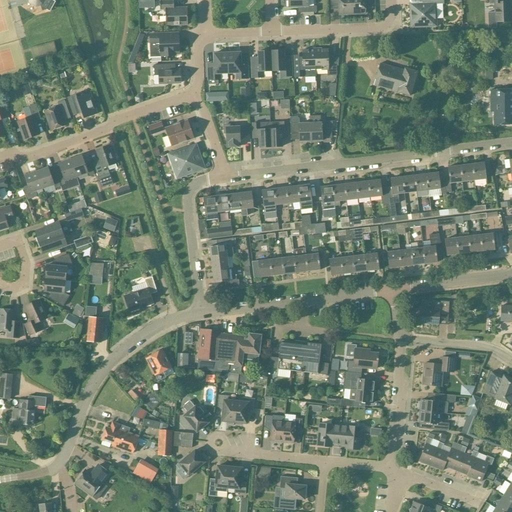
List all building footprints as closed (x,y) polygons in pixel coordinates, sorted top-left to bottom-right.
[(50,12),(55,1),(52,0),(28,0),(29,4),(36,7),(40,6),(42,11),(46,10),(50,12)] [(288,0),(289,7),(302,7),(302,13),(316,12),(316,6),(308,7),(307,0),(288,0)] [(351,0),(336,0),(336,2),(339,5),(339,14),(352,14),(351,0)] [(351,0),(352,14),(365,13),(365,3),(367,1),(366,0),(351,0)] [(412,27),(435,26),(435,4),(443,4),(442,0),(422,0),(422,4),(411,5),(412,27)] [(504,2),(504,0),(490,0),(490,3),(494,3),(495,12),(488,13),(488,28),(497,28),(497,22),(511,22),(511,12),(509,12),(509,2),(504,2)] [(174,8),(174,1),(160,1),(160,9),(165,9),(166,26),(188,25),(187,8),(174,8)] [(178,33),(150,34),(151,44),(160,43),(160,56),(174,56),(174,53),(179,53),(178,33)] [(303,70),(316,70),(315,49),(302,50),(303,64),(295,64),(295,77),(304,76),(303,70)] [(327,49),(315,49),(316,70),(328,69),(328,75),(336,75),(336,66),(338,66),(338,58),(332,57),(332,56),(331,56),(331,57),(328,57),(327,49)] [(263,71),(272,71),(271,51),(258,52),(258,58),(251,58),(252,78),(264,77),(263,71)] [(271,51),(272,71),(280,71),(280,77),(292,76),(291,56),(284,56),(284,51),(271,51)] [(227,53),(228,73),(236,73),(236,79),(248,79),(247,67),(241,67),(240,52),(227,53)] [(220,74),(228,73),(227,53),(214,53),(214,68),(208,68),(208,80),(220,80),(220,74)] [(399,69),(380,63),(373,85),(397,92),(410,96),(417,71),(400,66),(399,69)] [(166,70),(166,64),(154,65),(154,76),(159,76),(159,84),(180,83),(180,70),(166,70)] [(511,89),(489,90),(490,112),(492,112),(492,116),(494,115),(494,125),(500,125),(509,125),(511,124),(511,89)] [(84,95),(81,93),(68,97),(74,116),(82,113),(84,119),(97,114),(89,93),(84,95)] [(206,94),(206,102),(228,101),(228,93),(206,94)] [(51,130),(66,125),(63,117),(70,115),(64,100),(58,102),(59,106),(45,111),(51,130)] [(280,108),(289,108),(289,100),(280,100),(280,108)] [(24,139),(39,134),(34,121),(41,119),(36,104),(28,107),(32,117),(18,122),(24,139)] [(311,141),(310,123),(300,124),(299,119),(297,117),(290,117),(290,123),(290,134),(299,134),(300,142),(311,141)] [(172,146),(193,138),(187,121),(166,128),(172,146)] [(310,123),(311,141),(322,141),(322,133),(332,133),(333,121),(321,122),(321,123),(310,123)] [(270,129),(271,147),(282,147),(281,134),(287,134),(287,122),(281,122),(281,129),(270,129)] [(151,134),(164,130),(161,123),(149,127),(151,134)] [(271,147),(270,129),(259,130),(259,123),(253,123),(253,135),(259,135),(260,147),(271,147)] [(232,127),(232,125),(224,125),(224,133),(226,133),(227,147),(240,147),(239,140),(249,140),(249,127),(239,128),(239,127),(232,127)] [(109,146),(96,150),(100,162),(93,164),(102,188),(113,184),(107,167),(115,164),(109,146)] [(155,157),(161,155),(158,147),(152,149),(155,157)] [(189,153),(187,148),(168,154),(171,162),(170,162),(174,171),(177,178),(204,169),(200,158),(201,158),(198,149),(189,153)] [(70,159),(76,177),(88,173),(89,177),(95,175),(91,163),(85,165),(82,155),(70,159)] [(65,181),(76,177),(70,159),(59,163),(62,173),(57,175),(61,187),(66,185),(65,181)] [(472,164),(474,180),(486,179),(484,163),(472,164)] [(462,182),(474,180),(472,164),(460,166),(462,182)] [(450,183),(462,182),(460,166),(448,167),(449,179),(444,180),(446,193),(451,192),(450,183)] [(503,173),(502,166),(495,167),(496,174),(503,173)] [(61,187),(57,175),(51,177),(48,167),(36,171),(42,189),(54,185),(55,189),(61,187)] [(36,191),(42,189),(36,171),(25,175),(28,185),(23,187),(27,200),(36,197),(37,195),(36,191)] [(446,193),(444,180),(439,180),(438,173),(426,174),(428,190),(440,189),(440,193),(446,193)] [(416,192),(428,190),(426,174),(414,176),(416,192)] [(404,193),(416,192),(414,176),(402,177),(404,193)] [(398,194),(404,193),(402,177),(390,178),(391,186),(386,187),(388,204),(399,203),(398,194)] [(388,204),(386,187),(381,187),(380,180),(368,181),(370,197),(381,196),(383,205),(388,204)] [(358,199),(370,197),(368,181),(356,183),(358,199)] [(346,200),(358,199),(356,183),(344,184),(346,200)] [(297,186),(299,202),(311,200),(310,184),(297,186)] [(339,201),(346,200),(344,184),(332,186),(334,202),(334,206),(335,206),(340,205),(339,201)] [(293,203),(299,202),(297,186),(285,187),(287,203),(287,204),(288,210),(294,209),(293,203)] [(335,209),(335,206),(334,206),(334,202),(332,186),(320,187),(323,210),(335,209)] [(275,205),(276,205),(287,204),(287,203),(285,187),(273,189),(275,205)] [(276,211),(276,205),(275,205),(273,189),(261,190),(263,206),(264,213),(276,211)] [(93,194),(97,203),(102,201),(99,192),(93,194)] [(239,193),(241,209),(242,216),(247,216),(247,208),(253,208),(251,192),(239,193)] [(229,211),(241,209),(239,193),(227,195),(229,211)] [(217,212),(229,211),(227,195),(215,196),(217,212)] [(218,219),(217,212),(215,196),(203,198),(205,214),(206,221),(218,219)] [(67,206),(70,213),(81,209),(86,207),(84,200),(67,206)] [(0,230),(8,227),(6,221),(14,218),(10,206),(0,209),(0,230)] [(67,222),(84,216),(81,209),(64,214),(67,222)] [(463,221),(467,221),(466,215),(454,217),(455,222),(454,222),(455,224),(463,223),(463,221)] [(337,228),(338,228),(349,227),(349,222),(348,222),(348,217),(340,218),(341,223),(337,223),(337,226),(337,228)] [(113,231),(115,228),(117,221),(112,219),(108,229),(113,231)] [(220,237),(219,228),(207,229),(207,230),(206,230),(205,219),(198,220),(199,231),(200,240),(208,239),(220,237)] [(302,227),(301,222),(301,219),(296,220),(296,222),(294,223),(290,223),(290,228),(302,227)] [(67,222),(66,220),(59,223),(35,231),(37,235),(35,236),(37,243),(63,234),(72,231),(68,222),(67,222)] [(261,225),(261,227),(261,232),(279,230),(278,223),(261,225)] [(326,233),(325,228),(324,223),(314,224),(315,234),(325,233),(326,233)] [(307,234),(315,234),(314,224),(310,224),(306,225),(306,227),(307,234)] [(232,235),(232,231),(231,226),(219,228),(220,237),(232,235)] [(351,241),(350,235),(350,230),(338,231),(338,237),(339,242),(351,241)] [(469,236),(468,232),(463,233),(463,237),(457,238),(459,254),(471,252),(469,236)] [(423,248),(425,264),(437,262),(435,246),(440,245),(439,233),(429,235),(430,247),(423,248)] [(481,235),(483,251),(495,249),(493,233),(481,235)] [(63,234),(37,243),(40,250),(42,249),(43,254),(67,245),(63,234)] [(76,248),(93,243),(91,235),(74,241),(76,248)] [(471,252),(483,251),(481,235),(469,236),(471,252)] [(211,259),(227,257),(225,245),(234,244),(233,238),(217,240),(217,245),(209,246),(211,259)] [(446,255),(459,254),(457,238),(445,239),(446,255)] [(418,248),(411,249),(413,265),(425,264),(423,248),(423,243),(418,244),(418,248)] [(394,251),(387,252),(389,268),(401,267),(399,251),(399,244),(394,245),(394,251)] [(413,265),(411,249),(411,244),(405,245),(406,250),(400,250),(399,251),(401,267),(413,265)] [(353,252),(340,253),(341,258),(343,274),(355,272),(353,256),(354,256),(353,252)] [(365,255),(367,271),(379,269),(377,253),(365,255)] [(45,278),(65,280),(67,268),(73,266),(68,254),(55,259),(54,266),(47,265),(46,269),(44,270),(46,276),(45,276),(46,276),(45,278)] [(306,255),(308,271),(320,270),(318,254),(306,255)] [(296,273),(308,271),(306,255),(294,257),(296,273)] [(355,272),(367,271),(365,255),(353,256),(355,272)] [(212,271),(228,269),(227,257),(211,259),(212,271)] [(284,274),(296,273),(294,257),(282,258),(284,274)] [(272,275),(284,274),(282,258),(270,259),(272,275)] [(331,275),(343,274),(341,258),(329,259),(331,275)] [(254,278),(272,275),(270,259),(258,261),(252,262),(254,278)] [(90,263),(89,276),(101,277),(102,273),(104,273),(104,268),(102,268),(102,264),(90,263)] [(228,269),(212,271),(214,283),(221,282),(222,288),(239,286),(238,279),(236,279),(235,269),(228,270),(228,269)] [(129,312),(153,304),(150,295),(157,292),(152,277),(144,279),(147,288),(124,296),(129,312)] [(64,292),(65,280),(45,278),(45,280),(42,286),(44,287),(44,291),(52,292),(51,299),(63,306),(69,296),(64,292)] [(30,336),(41,330),(38,322),(47,318),(38,300),(25,306),(31,321),(25,324),(30,336)] [(448,316),(449,302),(434,301),(434,310),(420,309),(419,323),(438,324),(439,315),(448,316)] [(80,318),(85,309),(77,305),(73,314),(80,318)] [(511,306),(501,305),(500,321),(509,322),(511,321),(511,306)] [(98,316),(98,306),(87,306),(87,316),(98,316)] [(19,338),(20,322),(14,322),(15,310),(0,309),(0,330),(8,331),(7,337),(19,338)] [(76,327),(81,319),(70,313),(66,321),(76,327)] [(103,318),(89,317),(87,341),(101,343),(103,318)] [(219,372),(222,334),(221,334),(221,331),(201,330),(198,359),(197,369),(219,372)] [(219,372),(218,372),(240,375),(243,358),(258,360),(258,355),(260,335),(249,334),(248,337),(222,334),(219,372)] [(29,349),(37,347),(35,339),(27,340),(29,349)] [(321,344),(281,339),(279,357),(269,356),(268,366),(327,374),(328,363),(319,362),(321,344)] [(347,346),(346,354),(347,356),(354,356),(353,361),(348,361),(347,372),(361,373),(362,367),(377,369),(378,354),(365,352),(365,349),(355,348),(355,345),(349,345),(347,346)] [(159,381),(166,377),(163,371),(171,367),(162,350),(146,358),(155,376),(159,381)] [(190,366),(189,353),(178,353),(178,367),(190,366)] [(453,372),(455,358),(442,357),(441,365),(425,363),(423,384),(441,386),(442,371),(453,372)] [(345,372),(345,379),(351,379),(350,389),(374,392),(375,380),(360,379),(361,373),(347,372),(345,372)] [(503,377),(492,372),(484,393),(495,398),(495,399),(509,404),(511,396),(511,379),(504,376),(503,377)] [(0,397),(10,399),(13,374),(0,373),(0,397)] [(463,384),(462,394),(474,395),(475,385),(463,384)] [(373,403),(374,392),(350,389),(349,399),(341,399),(341,400),(327,398),(326,404),(353,407),(353,400),(355,401),(373,403)] [(152,410),(161,400),(152,391),(143,402),(152,410)] [(421,400),(420,411),(437,412),(443,413),(447,413),(448,402),(455,403),(456,395),(441,394),(440,401),(438,401),(421,400)] [(21,424),(33,425),(35,405),(45,406),(46,397),(28,395),(28,400),(19,400),(19,408),(13,407),(12,418),(21,419),(21,424)] [(234,424),(236,402),(229,401),(229,396),(218,395),(217,407),(223,408),(222,421),(226,422),(226,424),(234,424)] [(477,409),(480,399),(472,396),(468,406),(477,409)] [(234,424),(234,425),(241,425),(241,423),(246,423),(247,410),(253,411),(254,399),(244,398),(243,402),(236,402),(234,424)] [(197,432),(208,423),(195,407),(190,401),(183,407),(188,413),(183,417),(197,432)] [(138,406),(134,414),(144,418),(147,410),(138,406)] [(437,412),(420,411),(418,422),(422,423),(433,424),(433,428),(448,430),(449,423),(442,422),(443,413),(437,412)] [(282,442),(284,421),(284,417),(273,415),(266,415),(265,427),(272,428),(270,441),(282,442)] [(470,426),(474,417),(468,416),(464,424),(470,426)] [(143,424),(158,428),(160,420),(145,417),(143,424)] [(284,421),(282,442),(293,443),(295,430),(301,431),(302,418),(296,418),(295,422),(284,421)] [(118,429),(119,425),(113,423),(111,429),(106,427),(102,440),(103,441),(103,442),(104,444),(108,446),(110,444),(110,443),(111,443),(110,444),(112,445),(111,446),(119,449),(132,453),(138,436),(118,429)] [(338,445),(340,425),(319,423),(317,445),(331,446),(331,444),(338,445)] [(340,425),(338,445),(346,445),(346,448),(359,449),(360,439),(361,437),(360,437),(361,428),(340,425)] [(158,454),(171,455),(172,430),(159,430),(158,454)] [(173,439),(192,441),(193,434),(174,432),(173,439)] [(435,452),(437,448),(430,445),(432,439),(427,437),(425,443),(425,444),(419,461),(430,465),(432,460),(434,456),(435,454),(435,452)] [(466,447),(469,440),(464,437),(461,444),(466,447)] [(192,448),(192,441),(173,439),(173,447),(192,448)] [(439,442),(437,448),(435,452),(435,454),(434,456),(432,460),(430,465),(443,470),(445,466),(450,453),(442,450),(444,444),(439,442)] [(450,453),(445,466),(456,471),(457,471),(464,453),(463,453),(466,447),(461,445),(459,451),(452,449),(450,453)] [(467,476),(469,477),(476,458),(475,458),(478,451),(473,449),(471,456),(464,453),(457,471),(467,475),(467,476)] [(189,475),(205,462),(195,451),(179,464),(189,475)] [(476,458),(469,477),(481,482),(488,463),(492,465),(494,459),(487,456),(484,462),(484,461),(476,458)] [(158,471),(140,460),(131,473),(150,484),(158,471)] [(228,488),(230,465),(222,464),(222,467),(217,466),(216,480),(210,479),(209,491),(209,496),(216,497),(217,492),(220,492),(227,493),(227,490),(228,488)] [(76,484),(91,495),(101,482),(100,482),(107,472),(97,465),(94,469),(93,470),(97,473),(94,477),(84,470),(75,483),(76,484)] [(237,466),(230,465),(228,488),(235,488),(234,493),(246,494),(247,482),(241,482),(242,468),(237,468),(237,466)] [(257,467),(257,475),(270,476),(271,468),(257,467)] [(304,499),(306,486),(297,485),(298,478),(281,476),(279,488),(285,489),(284,497),(304,499)] [(496,478),(494,482),(499,486),(502,481),(496,478)] [(511,501),(511,484),(510,484),(503,496),(511,501)] [(502,511),(511,511),(511,501),(503,496),(495,508),(502,511)] [(410,511),(409,511),(439,511),(441,506),(427,501),(425,506),(415,502),(414,502),(410,511)] [(39,504),(39,511),(52,511),(51,502),(39,504)]
